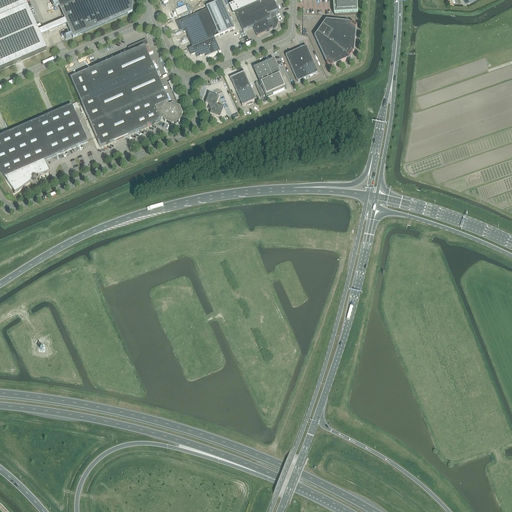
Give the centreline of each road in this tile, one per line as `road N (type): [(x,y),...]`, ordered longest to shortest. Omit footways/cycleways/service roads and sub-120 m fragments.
road 1 (trunk): [(375,511),(196,432),(0,392)]
road 2 (trunk): [(325,189),(246,191),(138,213),(0,283)]
road 3 (primary): [(365,208),(321,376),(269,511)]
road 4 (trunk): [(0,405),(128,426),(279,477)]
road 5 (unclassified): [(0,197),(17,206),(190,132),(197,118),(183,84)]
road 6 (trunk): [(76,511),(88,469),(122,445),(154,443),(279,477)]
road 7 (primary): [(321,403),(373,210)]
road 8 (trunk): [(449,511),(398,466),(324,425),(321,403)]
road 9 (unclassified): [(0,85),(153,17)]
road 10 (unclassified): [(183,84),(284,39),(292,0)]
road 11 (secondary): [(373,210),(426,221),(511,256)]
road 12 (secondary): [(511,242),(376,196)]
road 13 (primary): [(376,196),(393,68)]
